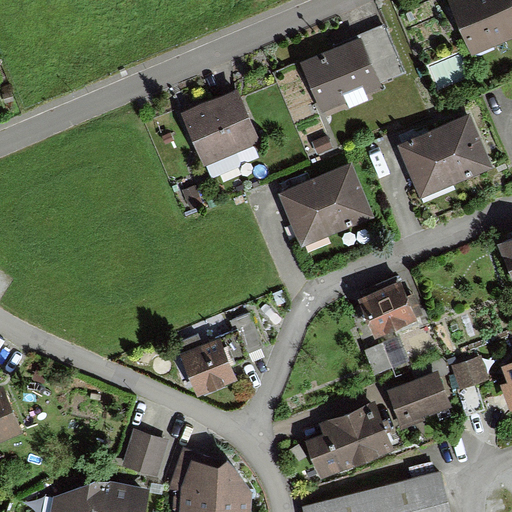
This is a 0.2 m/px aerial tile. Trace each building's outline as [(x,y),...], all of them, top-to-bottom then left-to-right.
[(511,0),(451,0),(474,51),(511,35),(511,0)] [(383,24),(299,57),(321,109),(348,98),(351,104),(369,97),(366,91),(383,84),(381,81),(402,73),(383,24)] [(204,162),(259,139),(236,85),(203,98),(181,108),(204,162)] [(425,129),(399,140),(421,193),(492,163),(470,111),(425,129)] [(306,176),(280,187),(303,243),(373,214),(350,158),(306,176)] [(511,231),(497,237),(511,272),(511,231)] [(357,290),(376,333),(421,314),(402,271),(380,280),(357,290)] [(263,343),(250,310),(231,318),(234,327),(237,326),(247,349),(263,343)] [(184,347),(180,349),(198,392),(238,376),(232,362),(243,358),(249,355),(247,349),(237,326),(234,327),(202,340),(199,331),(180,339),(184,347)] [(398,334),(365,347),(374,369),(407,356),(398,334)] [(458,386),(489,375),(481,352),(449,362),(458,386)] [(502,378),(511,401),(511,400),(511,356),(503,359),(509,376),(502,378)] [(386,387),(401,426),(426,417),(423,411),(442,404),(451,401),(439,367),(386,387)] [(0,383),(0,438),(23,429),(2,383),(0,383)] [(305,435),(320,474),(394,446),(375,397),(320,418),(323,428),(305,435)] [(123,461),(157,472),(168,437),(135,427),(123,461)] [(179,508),(179,511),(251,511),(252,484),(228,449),(218,456),(191,452),(193,446),(182,443),(168,486),(181,485),(180,489),(173,491),(173,505),(179,508)] [(452,511),(440,466),(304,500),(306,511),(452,511)] [(142,511),(148,484),(93,473),(54,491),(49,511),(142,511)]
